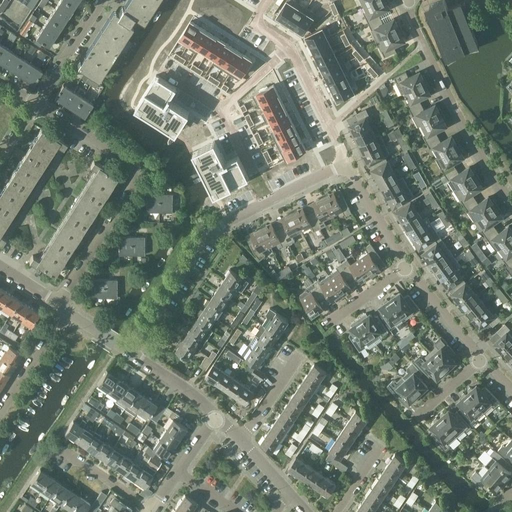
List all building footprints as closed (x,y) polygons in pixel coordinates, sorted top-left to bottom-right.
[(37,0),(30,0),(27,6),(32,9),(37,0)] [(63,0),(60,0),(55,8),(68,17),(75,7),(63,0)] [(143,21),(156,0),(126,0),(122,7),(118,13),(113,9),(77,65),(98,78),(132,25),(129,23),(134,15),(143,21)] [(295,0),(286,0),(277,16),(285,22),(298,2),(295,0)] [(364,15),(369,24),(381,18),(378,13),(389,8),(387,4),(389,3),(387,0),(377,0),(366,6),(369,13),(364,15)] [(470,23),(465,1),(448,8),(444,0),(441,0),(430,5),(433,14),(426,16),(439,36),(449,60),(462,52),(461,51),(464,49),(465,51),(479,48),(470,23)] [(298,2),(285,22),(294,27),(307,7),(298,2)] [(307,7),(294,27),(303,33),(316,13),(307,7)] [(55,8),(49,18),(62,27),(68,17),(55,8)] [(49,18),(42,28),(56,37),(62,27),(49,18)] [(369,24),(376,40),(401,28),(398,21),(396,23),(394,19),(383,24),(381,18),(369,24)] [(29,19),(20,33),(27,38),(30,34),(26,32),(32,22),(29,19)] [(191,20),(178,40),(187,46),(199,26),(191,20)] [(327,25),(305,36),(310,45),(327,37),(331,34),(327,25)] [(199,26),(187,46),(195,52),(198,48),(208,32),(199,26)] [(56,37),(42,28),(36,38),(49,47),(56,37)] [(401,28),(376,40),(384,57),(397,51),(394,45),(404,40),(403,36),(405,35),(401,28)] [(11,32),(7,38),(13,41),(17,36),(11,32)] [(208,32),(198,48),(207,53),(217,37),(208,32)] [(217,37),(207,53),(215,58),(225,43),(217,37)] [(327,37),(310,45),(315,54),(332,46),(327,37)] [(225,43),(215,58),(213,62),(221,68),(234,48),(225,43)] [(0,49),(0,62),(4,65),(12,52),(3,45),(0,49)] [(332,46),(315,54),(319,63),(336,55),(332,46)] [(234,48),(221,68),(230,73),(243,54),(234,48)] [(4,65),(14,72),(22,58),(12,52),(4,65)] [(336,55),(319,63),(324,72),(345,62),(340,53),(336,55)] [(243,54),(230,73),(239,79),(243,72),(245,73),(249,66),(248,65),(252,59),(243,54)] [(14,72),(23,78),(32,65),(22,58),(14,72)] [(345,62),(324,72),(328,82),(350,71),(345,62)] [(32,65),(23,78),(34,84),(42,71),(32,65)] [(350,71),(328,82),(333,91),(350,83),(354,80),(350,71)] [(394,77),(402,93),(427,82),(424,75),(421,76),(420,72),(409,77),(406,71),(394,77)] [(139,101),(136,106),(155,119),(176,132),(189,112),(169,99),(176,87),(156,74),(139,101)] [(407,104),(410,110),(422,104),(419,99),(430,93),(428,90),(430,88),(427,82),(402,93),(402,94),(407,92),(411,101),(407,104)] [(350,83),(333,91),(338,100),(355,92),(350,83)] [(54,98),(64,104),(73,91),(63,84),(54,98)] [(260,90),(252,94),(257,104),(262,102),(278,93),(274,84),(268,87),(267,85),(259,89),(260,90)] [(64,104),(74,111),(83,97),(73,91),(64,104)] [(278,93),(262,102),(266,110),(283,102),(278,93)] [(83,97),(74,111),(84,117),(93,104),(83,97)] [(283,102),(266,110),(261,113),(266,122),(271,120),(287,112),(283,102)] [(423,124),(443,114),(439,107),(437,108),(435,104),(425,110),(422,104),(410,110),(413,116),(412,116),(417,126),(423,124)] [(351,130),(353,135),(371,127),(366,117),(369,116),(366,109),(357,113),(360,119),(350,125),(352,130),(351,130)] [(382,113),(385,119),(391,117),(388,111),(382,113)] [(287,112),(271,120),(275,129),(292,121),(287,112)] [(423,136),(427,143),(439,136),(436,131),(446,125),(444,122),(446,121),(443,114),(423,124),(428,134),(423,136)] [(391,117),(385,119),(388,125),(394,123),(391,117)] [(292,121),(275,129),(271,131),(275,140),(297,130),(292,121)] [(357,139),(359,144),(380,134),(375,136),(371,127),(353,135),(356,140),(357,139)] [(67,143),(41,128),(0,192),(0,242),(2,243),(5,238),(0,234),(0,233),(57,144),(63,148),(67,143)] [(394,131),(397,137),(403,135),(400,129),(394,131)] [(297,130),(275,140),(280,149),(301,139),(297,130)] [(361,150),(363,154),(385,144),(380,134),(359,144),(362,149),(361,150)] [(403,135),(397,137),(400,143),(406,141),(403,135)] [(434,146),(440,156),(460,145),(456,138),(454,139),(452,136),(441,142),(439,136),(427,143),(430,149),(434,146)] [(301,139),(280,149),(284,159),(306,149),(301,139)] [(215,140),(193,151),(214,194),(249,177),(238,156),(225,162),(215,140)] [(385,144),(363,154),(365,159),(366,158),(369,164),(377,160),(380,165),(387,161),(385,156),(390,154),(385,144)] [(441,168),(445,174),(456,167),(453,162),(463,156),(461,153),(463,152),(460,145),(440,156),(435,158),(441,168)] [(403,156),(407,162),(412,159),(409,153),(403,156)] [(412,159),(407,162),(410,168),(416,165),(412,159)] [(54,275),(93,214),(117,177),(101,167),(102,165),(94,160),(90,165),(96,169),(44,251),(39,259),(33,256),(29,261),(38,266),(38,265),(54,275)] [(374,175),(376,179),(393,170),(388,160),(380,165),(377,160),(369,164),(370,164),(372,169),(375,174),(374,175)] [(447,181),(454,190),(478,175),(474,169),(472,170),(469,167),(459,173),(456,167),(445,174),(448,180),(447,181)] [(380,183),(383,188),(398,179),(393,170),(376,179),(379,184),(380,183)] [(414,175),(417,181),(423,178),(420,172),(414,175)] [(460,199),(464,205),(475,198),(472,193),(482,187),(480,183),(482,182),(478,175),(454,190),(460,200),(460,199)] [(398,179),(383,188),(385,193),(384,193),(387,198),(404,189),(408,186),(403,177),(398,179)] [(423,178),(417,181),(421,187),(426,183),(423,178)] [(404,189),(387,198),(390,202),(394,207),(409,198),(414,196),(408,186),(404,189)] [(329,194),(324,197),(332,214),(341,209),(345,216),(351,213),(344,197),(338,200),(334,193),(330,195),(329,194)] [(427,196),(430,202),(436,198),(432,193),(427,196)] [(159,212),(159,194),(146,194),(146,212),(159,212)] [(172,194),(159,194),(159,212),(172,212),(172,194)] [(474,221),(497,205),(493,199),(491,200),(488,196),(479,203),(475,198),(464,205),(468,211),(467,212),(474,221)] [(318,210),(312,213),(320,229),(326,226),(323,219),(332,214),(324,197),(318,200),(318,201),(314,203),(318,210)] [(436,198),(430,202),(434,208),(439,204),(436,198)] [(398,217),(401,221),(417,210),(411,201),(396,211),(399,216),(398,217)] [(474,221),(485,235),(496,228),(492,223),(502,216),(500,213),(501,211),(497,205),(474,221)] [(298,209),(292,212),(301,230),(310,225),(314,232),(320,229),(312,213),(307,216),(303,208),(299,210),(298,209)] [(404,225),(408,229),(423,219),(422,219),(417,210),(401,221),(404,225)] [(438,214),(442,220),(447,217),(444,211),(438,214)] [(287,226),(281,228),(289,244),(295,241),(292,234),(301,230),(292,212),(286,215),(287,216),(283,218),(287,226)] [(410,235),(412,239),(433,226),(427,216),(422,219),(423,219),(408,229),(411,234),(410,235)] [(447,217),(442,220),(446,226),(451,222),(447,217)] [(267,225),(261,228),(270,245),(279,241),(283,247),(289,244),(281,228),(275,231),(272,224),(268,226),(267,225)] [(416,243),(419,248),(427,243),(430,248),(442,239),(441,237),(433,226),(412,239),(415,243),(416,243)] [(496,250),(500,247),(511,238),(511,228),(511,229),(509,226),(500,233),(496,228),(485,235),(489,241),(496,250)] [(270,245),(261,228),(255,231),(256,232),(252,234),(255,241),(250,244),(254,254),(260,260),(266,255),(261,250),(270,245)] [(346,228),(341,231),(344,237),(350,233),(346,228)] [(340,230),(325,239),(329,246),(344,237),(341,231),(340,230)] [(455,235),(459,240),(464,236),(460,231),(455,235)] [(353,234),(346,238),(349,244),(356,240),(353,234)] [(464,236),(459,240),(463,245),(468,242),(464,236)] [(132,255),(132,237),(119,237),(119,255),(132,255)] [(145,237),(132,237),(132,255),(145,255),(145,237)] [(346,238),(339,242),(342,248),(349,244),(346,238)] [(503,259),(507,265),(511,260),(511,238),(500,247),(507,256),(503,259)] [(425,258),(428,262),(448,248),(442,239),(430,248),(427,243),(419,248),(420,247),(423,252),(423,253),(426,257),(425,258)] [(369,254),(360,260),(371,275),(376,272),(376,271),(380,268),(375,261),(380,258),(370,243),(364,247),(369,254)] [(334,249),(341,258),(346,255),(339,245),(334,249)] [(432,266),(435,270),(454,257),(448,248),(428,262),(431,266),(432,266)] [(466,254),(469,259),(475,255),(471,250),(466,254)] [(475,255),(469,259),(473,265),(479,261),(475,255)] [(438,276),(441,280),(456,269),(456,268),(461,265),(454,257),(435,270),(439,275),(438,276)] [(347,259),(341,263),(351,278),(356,274),(361,281),(365,279),(371,275),(360,260),(351,266),(347,259)] [(337,269),(328,275),(342,295),(348,291),(347,291),(351,288),(346,281),(351,278),(341,263),(336,267),(337,269)] [(288,266),(282,270),(285,275),(291,272),(292,271),(291,269),(289,266),(288,266)] [(445,283),(448,288),(455,283),(459,287),(466,282),(466,281),(465,282),(462,278),(463,278),(456,269),(441,280),(444,284),(445,283)] [(230,270),(223,280),(235,288),(242,278),(230,270)] [(282,270),(276,273),(280,279),(285,275),(282,270)] [(481,275),(485,280),(490,276),(486,271),(481,275)] [(319,279),(313,283),(323,298),(328,294),(333,301),(336,298),(337,299),(342,295),(328,275),(320,281),(319,279)] [(490,276),(485,280),(490,285),(494,281),(490,276)] [(91,298),(104,298),(104,279),(92,279),(91,298)] [(104,279),(104,298),(117,298),(117,279),(104,279)] [(223,280),(217,290),(229,298),(229,297),(235,288),(223,280)] [(455,298),(458,302),(473,290),(466,282),(459,287),(455,283),(448,288),(449,288),(452,292),(452,293),(456,297),(455,298)] [(323,298),(313,283),(307,287),(312,293),(309,295),(307,292),(305,291),(301,295),(301,296),(303,299),(308,307),(307,308),(312,316),(319,311),(323,308),(318,301),(323,298)] [(0,306),(1,307),(10,294),(0,287),(0,306)] [(495,292),(499,297),(504,293),(500,288),(495,292)] [(217,290),(210,300),(225,310),(226,308),(227,308),(232,301),(231,300),(232,299),(229,297),(229,298),(217,290)] [(462,305),(466,310),(480,298),(473,290),(458,302),(461,306),(462,305)] [(253,291),(249,297),(253,300),(257,293),(253,291)] [(391,299),(390,300),(405,320),(420,310),(408,295),(404,298),(400,293),(397,295),(394,294),(391,296),(391,299)] [(504,293),(499,297),(503,302),(508,298),(504,293)] [(1,307),(11,314),(20,301),(10,294),(1,307)] [(253,300),(249,297),(245,303),(249,306),(253,300)] [(468,315),(472,319),(487,307),(480,298),(466,310),(469,314),(468,315)] [(206,306),(203,310),(215,318),(216,318),(218,319),(219,318),(220,318),(225,311),(225,310),(210,300),(207,299),(204,304),(206,306)] [(405,320),(390,300),(387,299),(384,301),(384,304),(381,307),(384,311),(379,315),(390,330),(405,320)] [(11,314),(21,320),(30,307),(20,301),(11,314)] [(30,307),(21,320),(31,326),(39,313),(30,307)] [(487,307),(472,319),(475,323),(476,322),(480,327),(489,319),(493,324),(500,318),(496,313),(493,315),(487,307)] [(251,308),(247,314),(251,317),(255,311),(251,308)] [(267,317),(262,324),(266,327),(279,335),(289,320),(270,308),(265,314),(267,317)] [(199,316),(197,320),(209,328),(215,318),(203,310),(200,309),(197,314),(199,316)] [(239,311),(235,317),(239,320),(243,314),(239,311)] [(366,313),(358,318),(376,344),(382,340),(383,335),(388,331),(378,316),(373,319),(370,314),(368,315),(366,313)] [(251,317),(247,314),(243,321),(247,323),(251,317)] [(239,320),(235,317),(231,323),(235,326),(239,320)] [(376,344),(358,318),(351,324),(352,326),(350,328),(354,333),(349,336),(360,351),(366,347),(370,348),(376,344)] [(197,320),(190,329),(202,338),(202,337),(209,328),(197,320)] [(259,329),(255,334),(260,337),(272,345),(274,342),(279,335),(266,327),(262,324),(261,323),(258,328),(259,329)] [(497,348),(501,352),(511,341),(511,335),(508,331),(510,329),(505,324),(498,330),(503,335),(494,343),(498,348),(497,348)] [(238,328),(233,334),(238,337),(242,330),(238,328)] [(190,329),(183,339),(195,348),(199,350),(206,340),(202,337),(202,338),(190,329)] [(226,330),(222,337),(226,339),(231,333),(226,330)] [(238,337),(233,334),(229,340),(233,343),(238,337)] [(249,344),(248,344),(265,355),(268,357),(272,351),(270,349),(272,345),(260,337),(255,334),(249,344)] [(226,339),(222,337),(218,343),(222,346),(226,339)] [(436,347),(430,352),(446,369),(448,367),(449,367),(452,367),(454,365),(454,362),(455,362),(451,357),(455,353),(441,337),(435,342),(435,345),(436,347)] [(195,348),(183,339),(183,340),(180,339),(177,344),(179,346),(176,350),(188,358),(195,348)] [(511,341),(511,342),(501,352),(504,356),(505,355),(509,359),(511,357),(511,356),(511,341)] [(265,355),(248,344),(242,354),(246,357),(246,358),(261,367),(265,361),(263,359),(265,355)] [(9,346),(2,356),(4,357),(3,358),(6,360),(7,359),(15,364),(22,354),(9,346)] [(226,353),(233,358),(235,354),(229,349),(226,353)] [(213,350),(209,357),(213,360),(217,353),(213,350)] [(446,369),(430,352),(424,357),(423,356),(420,355),(414,360),(429,377),(433,373),(437,378),(438,377),(440,377),(443,375),(443,372),(444,372),(443,372),(446,369)] [(235,354),(233,358),(239,362),(242,358),(235,354)] [(213,360),(209,357),(207,355),(200,365),(206,370),(213,360)] [(2,356),(0,359),(0,368),(9,374),(15,364),(7,359),(6,360),(3,358),(4,357),(2,356)] [(408,372),(403,377),(419,394),(422,392),(423,393),(428,389),(427,387),(427,386),(419,377),(423,373),(413,362),(407,368),(407,371),(408,372)] [(206,376),(216,382),(224,370),(214,363),(206,376)] [(245,368),(252,372),(255,367),(249,363),(245,368)] [(315,364),(308,374),(320,382),(326,372),(315,364)] [(255,367),(252,372),(262,379),(266,374),(255,367)] [(0,368),(0,382),(3,384),(9,374),(0,368)] [(97,384),(107,391),(117,377),(107,370),(97,384)] [(216,382),(226,389),(234,377),(236,374),(232,371),(230,374),(224,370),(216,382)] [(308,374),(301,384),(313,392),(320,382),(308,374)] [(107,391),(117,398),(127,384),(117,377),(107,391)] [(226,389),(235,396),(244,384),(234,377),(226,389)] [(419,394),(403,377),(397,382),(396,380),(393,380),(387,386),(397,397),(401,393),(410,403),(411,402),(412,403),(417,399),(416,397),(419,394)] [(332,383),(329,388),(334,392),(338,386),(332,383)] [(125,408),(127,405),(137,390),(127,384),(117,398),(115,401),(125,408)] [(244,384),(235,396),(246,403),(257,387),(252,384),(249,388),(244,384)] [(301,384),(294,394),(306,402),(313,392),(301,384)] [(468,393),(467,394),(484,412),(492,405),(494,407),(500,402),(485,386),(481,390),(476,386),(473,388),(470,387),(467,390),(468,393)] [(334,392),(329,388),(325,393),(331,397),(334,392)] [(127,405),(125,408),(135,415),(137,412),(147,397),(137,390),(127,405)] [(484,412),(467,394),(464,393),(461,395),(462,399),(459,401),(463,406),(458,410),(473,426),(478,421),(476,419),(484,412)] [(294,394),(287,404),(299,412),(306,402),(294,394)] [(96,407),(100,402),(100,401),(91,395),(88,401),(96,407)] [(147,397),(137,412),(147,418),(157,404),(147,397)] [(333,402),(329,407),(335,410),(338,405),(333,402)] [(319,403),(316,408),(321,412),(324,407),(319,403)] [(161,404),(154,415),(159,418),(166,408),(161,404)] [(287,404),(281,414),(292,422),(299,412),(287,404)] [(335,410),(329,407),(326,412),(331,415),(335,410)] [(321,412),(316,408),(312,413),(317,417),(321,412)] [(356,410),(349,420),(361,428),(368,418),(356,410)] [(441,418),(440,418),(457,437),(464,430),(466,432),(471,427),(457,411),(453,415),(449,410),(446,413),(442,412),(440,414),(441,418)] [(172,418),(166,428),(180,438),(187,428),(180,423),(183,418),(172,411),(169,416),(172,418)] [(281,414),(274,424),(286,432),(292,422),(281,414)] [(457,437),(440,418),(439,419),(436,418),(433,420),(434,423),(431,426),(435,430),(431,434),(437,442),(436,443),(442,450),(443,449),(445,451),(451,446),(449,444),(457,437)] [(64,433),(75,440),(83,427),(73,420),(64,433)] [(349,420),(343,430),(354,438),(361,428),(349,420)] [(319,421),(316,427),(321,430),(325,425),(319,421)] [(126,427),(136,434),(140,429),(130,422),(126,427)] [(115,423),(111,429),(121,435),(124,430),(115,423)] [(306,423),(302,428),(307,432),(311,426),(306,423)] [(274,424),(267,434),(279,442),(286,432),(274,424)] [(75,440),(85,446),(93,434),(93,433),(83,427),(75,440)] [(321,430),(316,427),(312,432),(318,435),(321,430)] [(166,428),(159,438),(173,448),(180,438),(166,428)] [(295,431),(292,436),(295,438),(301,442),(307,432),(302,428),(299,433),(295,431)] [(343,430),(336,440),(348,448),(354,438),(343,430)] [(85,446),(94,453),(103,440),(105,438),(94,431),(93,433),(93,434),(85,446)] [(279,442),(267,434),(260,444),(272,452),(279,442)] [(149,446),(145,451),(156,458),(159,460),(162,455),(167,458),(173,448),(159,438),(152,448),(149,446)] [(511,439),(506,445),(502,445),(498,450),(511,462),(511,439)] [(94,453),(104,460),(113,447),(103,440),(94,453)] [(348,448),(336,440),(329,450),(341,458),(348,448)] [(293,443),(289,448),(294,451),(297,446),(293,443)] [(309,448),(314,451),(318,446),(313,443),(309,448)] [(104,460),(114,467),(123,454),(124,451),(114,445),(113,447),(104,460)] [(318,446),(314,451),(319,455),(323,450),(318,446)] [(294,451),(289,448),(286,453),(291,456),(294,451)] [(485,464),(506,483),(510,478),(508,476),(511,472),(507,468),(511,464),(494,449),(490,454),(492,456),(485,464)] [(139,465),(140,465),(143,467),(146,462),(147,463),(151,466),(156,469),(158,467),(161,462),(159,460),(156,458),(145,451),(143,455),(145,456),(139,465)] [(114,467),(124,473),(133,460),(123,454),(114,467)] [(326,459),(334,465),(338,460),(329,454),(326,459)] [(395,454),(389,464),(400,472),(407,462),(395,454)] [(288,468),(298,475),(306,463),(296,456),(288,468)] [(124,473),(134,480),(143,467),(133,460),(124,473)] [(338,460),(334,465),(344,472),(348,467),(338,460)] [(143,467),(134,480),(144,487),(153,474),(156,469),(151,466),(146,462),(143,467)] [(298,475),(308,482),(316,470),(306,463),(298,475)] [(389,464),(382,474),(393,482),(400,472),(389,464)] [(506,483),(485,464),(478,472),(476,471),(471,476),(473,478),(472,479),(476,482),(477,481),(488,490),(492,485),(497,489),(500,485),(502,487),(506,483)] [(30,483),(40,490),(50,475),(40,468),(30,483)] [(308,482),(318,488),(326,477),(316,470),(308,482)] [(414,473),(411,479),(416,482),(419,477),(414,473)] [(382,474),(375,484),(387,492),(393,482),(382,474)] [(40,490),(50,496),(60,482),(50,475),(40,490)] [(326,477),(318,488),(328,495),(336,484),(326,477)] [(416,482),(411,479),(407,484),(413,487),(416,482)] [(56,509),(60,503),(70,489),(60,482),(50,496),(56,500),(52,507),(56,509)] [(375,484),(368,494),(380,502),(387,492),(375,484)] [(60,503),(70,510),(80,495),(70,489),(60,503)] [(102,491),(95,501),(100,505),(100,504),(107,495),(102,491)] [(413,491),(410,496),(415,500),(418,495),(413,491)] [(401,493),(397,499),(402,502),(406,497),(401,493)] [(185,494),(178,505),(189,511),(190,511),(197,502),(185,494)] [(368,494),(361,504),(373,511),(380,502),(368,494)] [(80,495),(70,510),(73,511),(83,511),(90,502),(80,495)] [(415,500),(410,496),(406,501),(411,505),(415,500)] [(124,504),(113,497),(110,502),(113,505),(108,511),(127,511),(130,509),(124,504)] [(402,502),(397,499),(394,504),(399,507),(402,502)] [(436,499),(429,510),(432,511),(444,511),(448,507),(436,499)]
